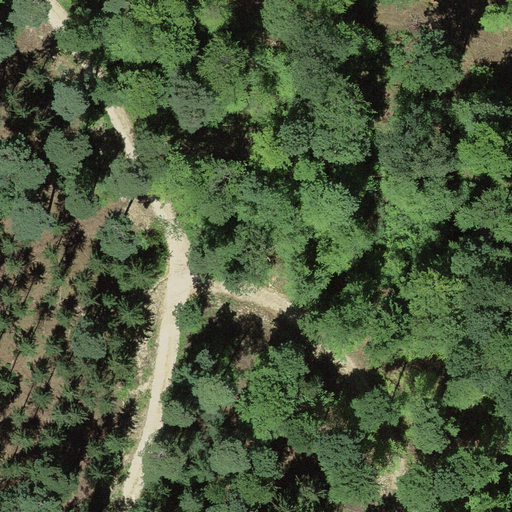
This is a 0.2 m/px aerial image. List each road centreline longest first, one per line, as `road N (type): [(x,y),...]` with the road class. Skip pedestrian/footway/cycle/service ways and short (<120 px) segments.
road 1 (track): [(409,511),(367,382),(261,299),(188,262),(99,71),(47,0)]
road 2 (track): [(188,262),(144,453),(120,511)]
